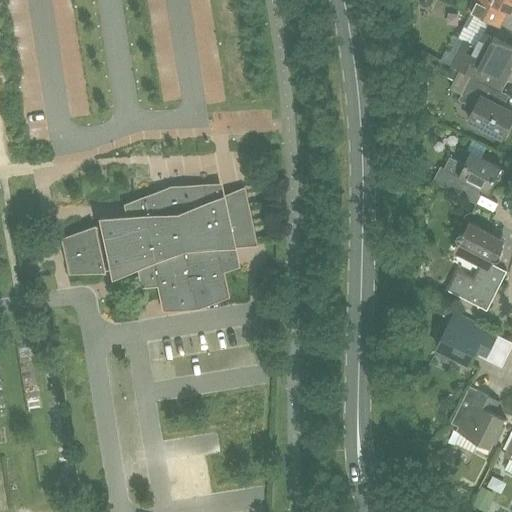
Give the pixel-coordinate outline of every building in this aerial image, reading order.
[(511,0),(473,0),(467,11),(499,27),(508,11),(511,13),(511,0)] [(451,65),(471,75),(479,79),(484,69),(505,80),(511,66),(511,47),(484,33),(477,47),(464,40),(451,65)] [(454,80),(459,71),(450,67),(445,76),(454,80)] [(497,88),(479,79),(471,75),(458,99),(475,108),(469,120),(502,137),(511,117),(511,112),(490,101),(497,88)] [(471,151),(465,164),(449,156),(444,167),(440,165),(432,181),(460,195),(467,180),(489,191),(501,167),(471,151)] [(223,196),(220,184),(171,187),(154,193),(124,205),(127,216),(98,218),(100,226),(94,227),(94,226),(62,239),(69,272),(102,271),(110,270),(111,276),(137,266),(142,286),(158,285),(160,298),(163,309),(190,308),(189,300),(200,297),(202,305),(218,299),(228,295),(222,271),(237,265),(233,246),(255,244),(243,188),(223,196)] [(469,220),(464,231),(462,230),(460,231),(458,232),(457,233),(456,235),(456,237),(457,239),(459,240),(454,250),(482,264),(474,280),(468,277),(462,289),(451,283),(448,290),(487,310),(507,271),(493,263),(495,259),(497,260),(499,259),(501,258),(502,257),(503,255),(502,253),(501,251),(500,250),(505,240),(470,222),(471,221),(469,220)] [(448,317),(452,307),(442,302),(438,312),(448,317)] [(495,334),(493,332),(455,313),(438,348),(469,363),(475,352),(485,357),(497,334),(495,334)] [(470,386),(452,423),(459,426),(457,431),(460,432),(455,443),(472,451),(478,441),(492,448),(507,417),(495,411),(500,401),(478,389),(470,386)] [(482,511),(483,511),(489,503),(477,497),(472,506),(482,511)]
